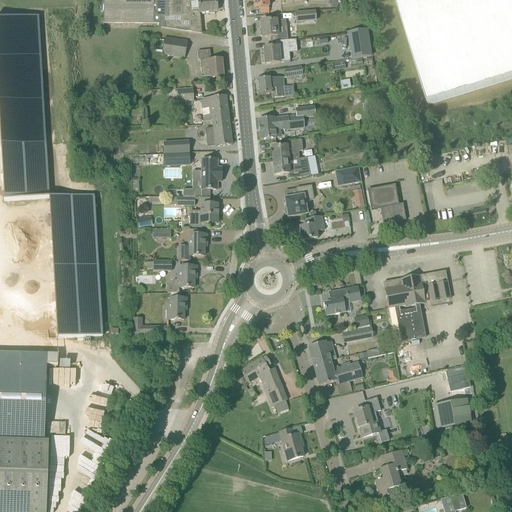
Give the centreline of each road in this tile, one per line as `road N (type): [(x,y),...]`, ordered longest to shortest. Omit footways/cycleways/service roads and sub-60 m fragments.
road 1 (secondary): [(261,262),(236,0)]
road 2 (secondary): [(137,511),(196,416),(253,295)]
road 3 (secondary): [(286,272),(341,256),(511,232)]
road 4 (residential): [(347,511),(282,323)]
